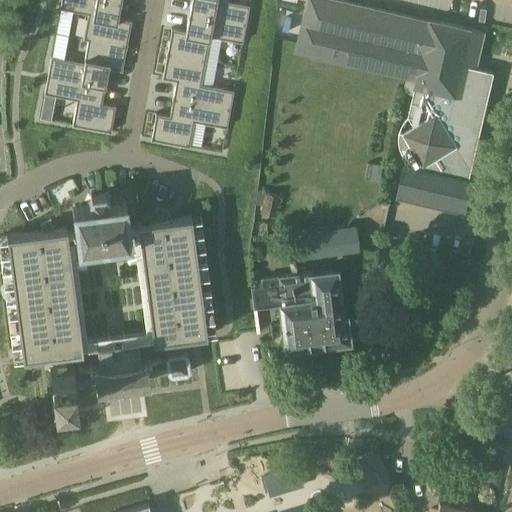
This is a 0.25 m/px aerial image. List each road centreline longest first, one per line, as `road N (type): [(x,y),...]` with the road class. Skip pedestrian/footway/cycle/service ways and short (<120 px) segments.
road 1 (tertiary): [(0,493),(262,419),(447,388)]
road 2 (tertiary): [(447,388),(487,324),(511,227)]
road 3 (residential): [(155,0),(125,162)]
road 4 (residential): [(125,162),(63,170),(0,202)]
